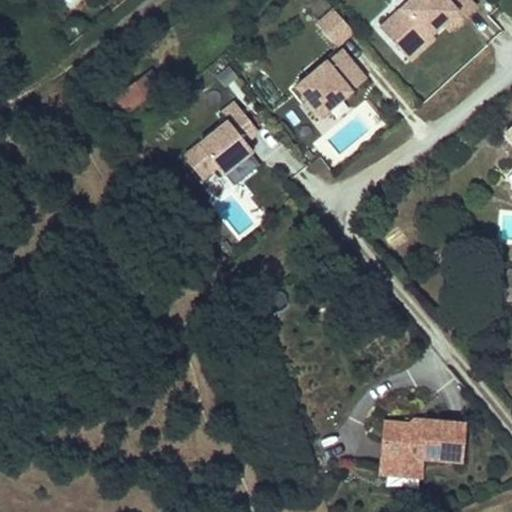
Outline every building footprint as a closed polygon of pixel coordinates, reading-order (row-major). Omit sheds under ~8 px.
[(380,26),(410,59),(447,25),(450,28),(475,5),(470,0),(385,0),(392,7),(386,13),(390,18),(380,26)] [(352,28),(334,8),(317,22),(335,43),(352,28)] [(251,41),(259,51),(268,42),(260,34),(251,41)] [(341,48),(296,85),(321,115),(365,78),(341,48)] [(149,70),(138,79),(150,95),(162,85),(149,70)] [(119,94),(131,110),(150,95),(138,79),(119,94)] [(131,110),(119,94),(115,98),(127,113),(131,110)] [(258,129),(235,100),(221,112),(227,120),(184,155),(201,177),(216,165),(222,173),(252,149),(245,140),(258,129)] [(511,290),(511,269),(510,266),(494,279),(507,294),(511,290)] [(385,419),(382,457),(422,461),(423,457),(463,461),(467,422),(426,418),(425,423),(415,422),(385,419)] [(422,461),(382,457),(380,473),(421,476),(422,461)]
